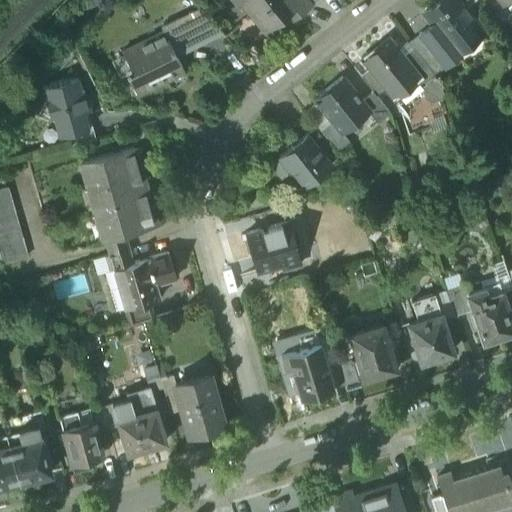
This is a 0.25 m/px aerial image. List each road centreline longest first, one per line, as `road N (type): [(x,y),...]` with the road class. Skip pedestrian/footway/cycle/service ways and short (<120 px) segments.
road 1 (residential): [(272,462),(211,247),(212,159),(264,92),(382,0)]
road 2 (residential): [(272,462),(511,379)]
road 3 (residential): [(100,511),(272,462)]
